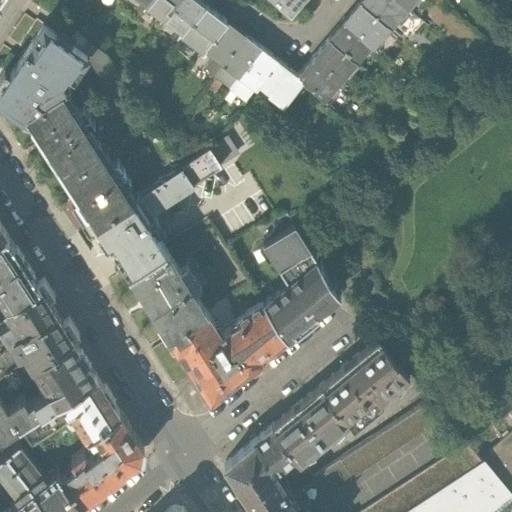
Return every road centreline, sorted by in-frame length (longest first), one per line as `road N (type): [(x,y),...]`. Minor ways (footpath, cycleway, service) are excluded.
road 1 (residential): [(184,455),(0,172)]
road 2 (residential): [(347,323),(184,455)]
road 3 (residential): [(340,0),(293,34),(262,26),(226,0)]
